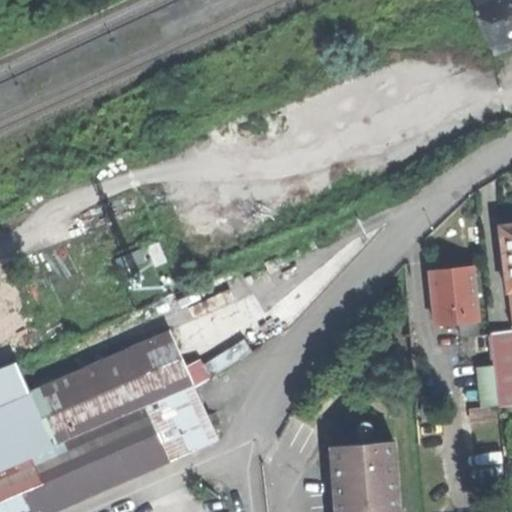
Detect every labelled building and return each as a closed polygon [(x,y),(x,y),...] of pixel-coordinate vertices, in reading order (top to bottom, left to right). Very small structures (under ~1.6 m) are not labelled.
[(511,0),(469,0),(467,1),(489,50),(511,39),(511,0)] [(499,227),(511,326),(511,225),(499,227)] [(147,247),(155,266),(166,261),(158,242),(147,247)] [(116,260),(120,271),(144,261),(140,250),(116,260)] [(449,269),(429,271),(435,324),(458,321),(459,336),(476,334),(475,320),(477,319),(471,266),(449,269)] [(511,327),(489,330),(493,366),(498,405),(511,402),(511,327)] [(14,406),(34,453),(190,385),(182,367),(167,331),(11,399),(14,406)] [(197,361),(182,367),(190,385),(192,388),(206,381),(197,361)] [(480,407),(498,405),(493,366),(476,368),(480,407)] [(0,511),(48,511),(193,450),(215,441),(192,388),(190,385),(34,453),(0,467),(0,511)] [(0,467),(34,453),(14,406),(0,412),(0,467)] [(358,443),(328,446),(333,511),(398,511),(393,441),(358,443)]
